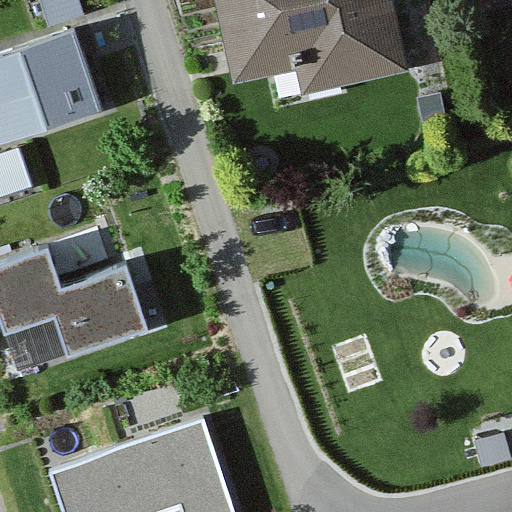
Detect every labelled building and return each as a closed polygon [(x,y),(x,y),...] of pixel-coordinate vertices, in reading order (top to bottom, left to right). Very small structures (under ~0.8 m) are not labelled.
[(305,78),(407,53),(394,0),(222,0),(239,68),(299,54),(305,78)] [(0,122),(95,92),(73,21),(0,44),(0,122)] [(0,147),(0,190),(31,182),(20,142),(0,147)] [(70,334),(141,312),(123,254),(58,274),(46,235),(0,248),(0,291),(6,310),(57,294),(70,334)] [(186,511),(234,511),(203,413),(55,460),(71,511),(130,511),(181,496),(186,511)]
